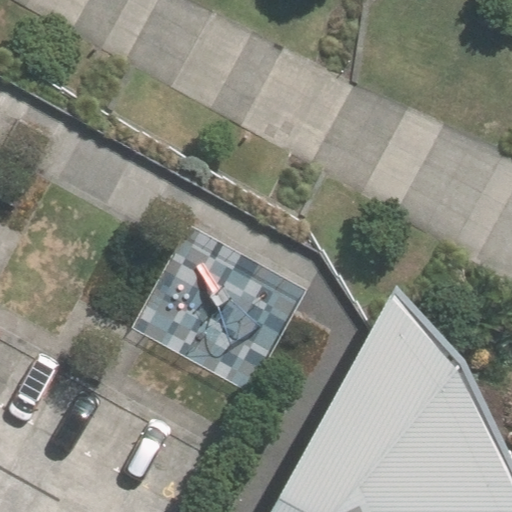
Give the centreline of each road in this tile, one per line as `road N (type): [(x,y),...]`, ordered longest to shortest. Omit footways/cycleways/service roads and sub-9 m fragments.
road 1 (residential): [(511,229),(94,0)]
road 2 (motorway): [(511,108),(438,0)]
